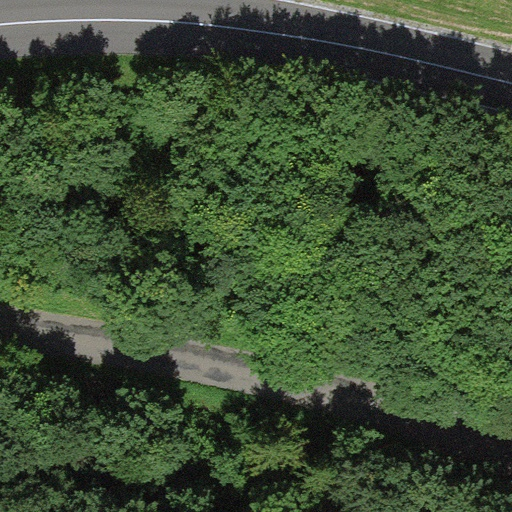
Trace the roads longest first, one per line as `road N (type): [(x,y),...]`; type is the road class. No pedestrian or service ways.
road 1 (unclassified): [(0,328),(226,371),(423,423),(511,458)]
road 2 (tertiary): [(511,84),(293,35),(190,23),(0,29)]
